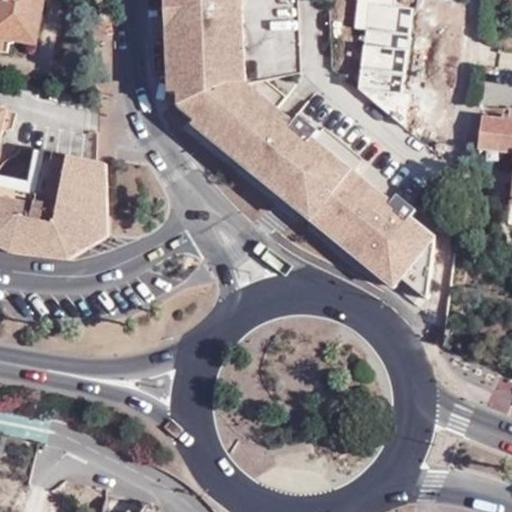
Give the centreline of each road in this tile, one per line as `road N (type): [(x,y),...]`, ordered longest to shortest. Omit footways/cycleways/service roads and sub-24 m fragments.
road 1 (residential): [(456,201),(311,69),(301,0)]
road 2 (tertiary): [(210,214),(161,151),(138,94),(132,0)]
road 3 (residential): [(210,214),(116,269),(0,271)]
road 4 (residential): [(477,0),(456,201)]
road 5 (residential): [(456,201),(435,315),(426,339),(405,356)]
road 6 (tertiary): [(335,294),(210,214)]
road 7 (primary): [(202,349),(124,368),(60,372)]
road 8 (primary): [(60,372),(191,422)]
road 9 (primary): [(381,482),(478,492),(511,505)]
